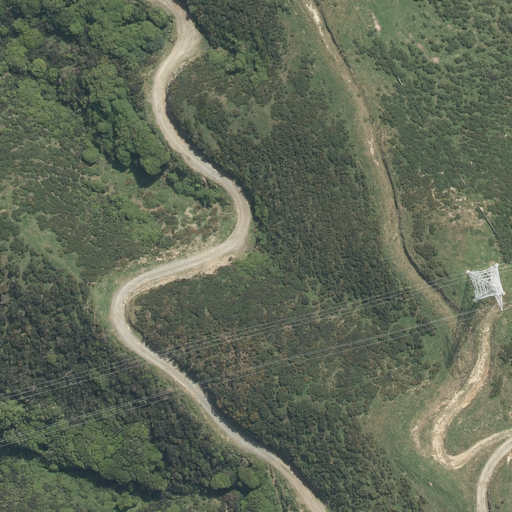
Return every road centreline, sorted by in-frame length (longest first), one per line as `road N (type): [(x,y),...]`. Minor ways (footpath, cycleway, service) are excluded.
road 1 (track): [(323,511),(274,457),(231,430),(202,393),(120,323),(128,287),(213,255),(239,234),(244,217),(236,186),(165,117),(163,79),(183,28),(165,0)]
road 2 (track): [(511,437),(458,460),(419,444),(421,418),(454,381),(464,343),(448,310),(391,241),(386,181),(361,109),(305,0)]
